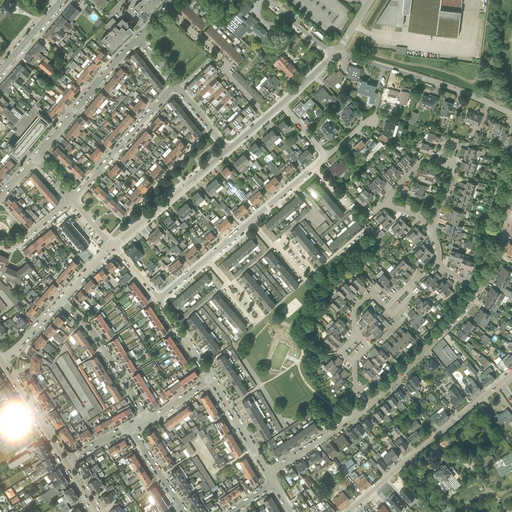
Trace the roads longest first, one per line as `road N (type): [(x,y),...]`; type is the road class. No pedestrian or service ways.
road 1 (residential): [(347,511),(511,375)]
road 2 (residential): [(511,114),(336,53)]
road 3 (residential): [(34,157),(138,38)]
road 4 (residential): [(72,200),(176,84)]
road 5 (residential): [(372,401),(477,293)]
road 6 (residential): [(167,7),(266,117)]
road 7 (residential): [(113,246),(227,152)]
road 8 (residential): [(146,416),(86,323),(60,301)]
road 9 (residential): [(329,260),(366,228),(314,168)]
road 10 (residential): [(267,474),(372,401)]
road 11 (tertiary): [(65,463),(0,360)]
